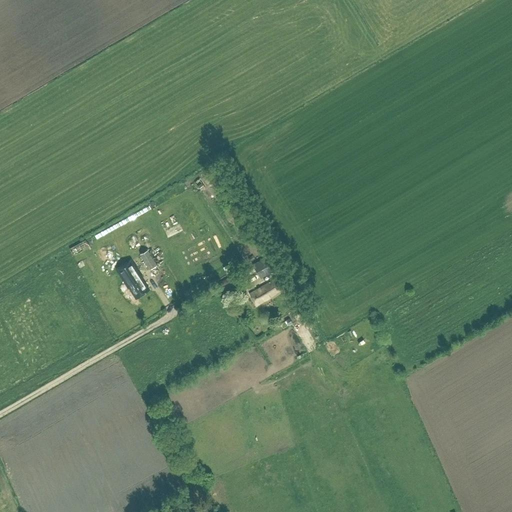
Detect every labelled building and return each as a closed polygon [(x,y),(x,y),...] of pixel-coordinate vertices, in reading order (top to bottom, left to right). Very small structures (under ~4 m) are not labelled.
[(154,246),(148,250),(140,254),(149,269),(157,265),(151,255),(157,251),(154,246)] [(270,255),(252,264),(260,278),(277,269),(270,255)] [(136,298),(149,290),(142,279),(143,278),(136,267),(121,277),(128,287),(129,287),(136,298)] [(275,293),(280,290),(274,280),(249,294),(257,305),(265,300),(275,294),(275,293)] [(293,305),(298,313),(304,309),(299,301),(298,302),(296,299),(292,302),(294,304),(293,305)] [(326,342),(333,355),(344,349),(338,336),(326,342)]
